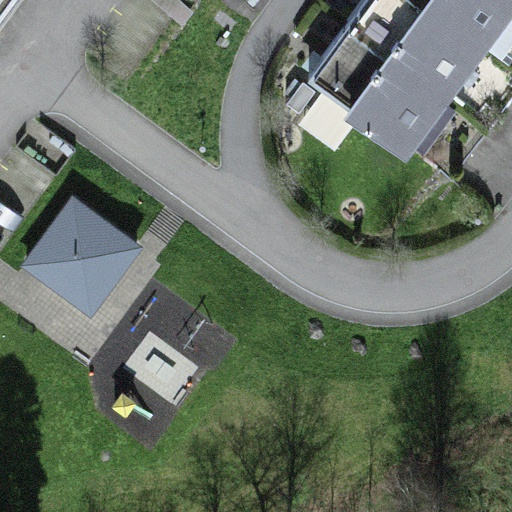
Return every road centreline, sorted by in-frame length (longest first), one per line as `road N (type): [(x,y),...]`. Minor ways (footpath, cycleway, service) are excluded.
road 1 (residential): [(511,234),(451,276),(384,281),(328,273),(237,213)]
road 2 (residential): [(237,213),(20,63)]
road 3 (residential): [(237,213),(239,115),(250,55),(280,0)]
